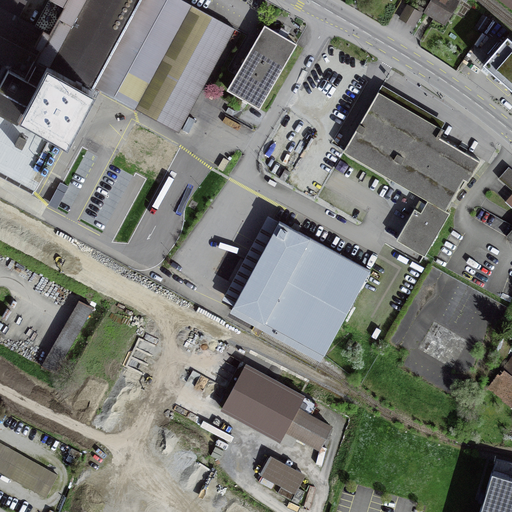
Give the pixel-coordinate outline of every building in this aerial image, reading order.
[(182,0),(48,0),(35,26),(0,6),(0,168),(15,177),(12,183),(33,194),(86,96),(90,99),(96,88),(136,109),(192,6),(182,0)] [(433,0),(426,14),(445,25),(457,4),(450,0),(433,0)] [(413,25),(420,13),(408,6),(400,18),(403,20),(410,24),(413,25)] [(231,84),(265,103),(297,45),(263,25),(231,84)] [(511,42),(508,39),(484,66),(511,90),(511,42)] [(344,160),(415,201),(389,248),(424,266),(450,220),(481,170),(436,144),(444,131),(382,95),(344,160)] [(51,198),(156,257),(188,199),(214,167),(137,125),(118,154),(85,138),(51,198)] [(511,169),(509,167),(500,177),(511,187),(511,192),(506,200),(511,204),(511,226),(505,235),(511,240),(511,169)] [(234,308),(325,357),(367,280),(276,229),(234,308)] [(42,368),(58,377),(97,308),(80,299),(42,368)] [(511,358),(495,383),(511,395),(511,358)] [(305,396),(246,363),(219,410),(279,443),(305,396)] [(286,430),(317,448),(328,430),(297,412),(286,430)] [(0,472),(42,496),(55,473),(0,441),(0,472)] [(262,474),(292,491),(301,476),(270,459),(262,474)] [(511,511),(511,481),(492,475),(481,511),(511,511)]
